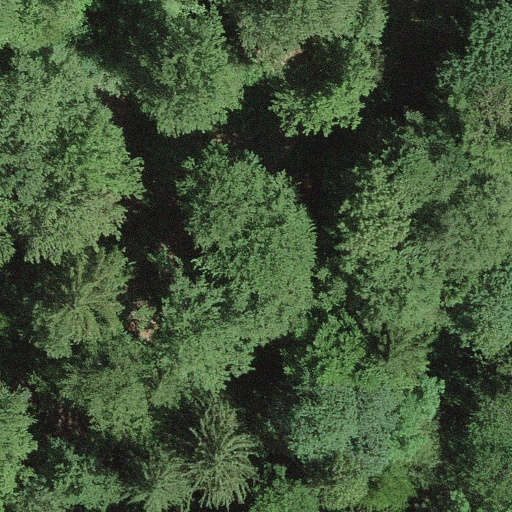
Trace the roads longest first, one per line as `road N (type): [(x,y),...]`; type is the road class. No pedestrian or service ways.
road 1 (track): [(0,440),(13,406),(76,321),(215,210),(314,104),(360,0)]
road 2 (track): [(408,0),(420,511)]
